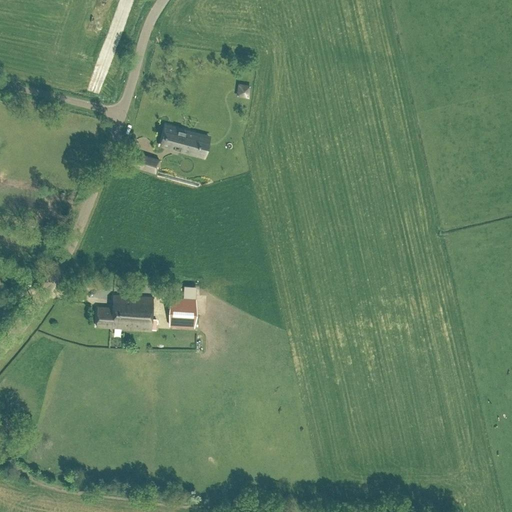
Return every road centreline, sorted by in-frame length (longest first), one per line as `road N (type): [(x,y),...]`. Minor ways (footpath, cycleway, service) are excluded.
road 1 (track): [(277,511),(55,486),(0,458)]
road 2 (unclassified): [(0,349),(71,243),(122,113)]
road 3 (unclassified): [(122,113),(0,82)]
road 4 (unclassified): [(122,113),(161,0)]
